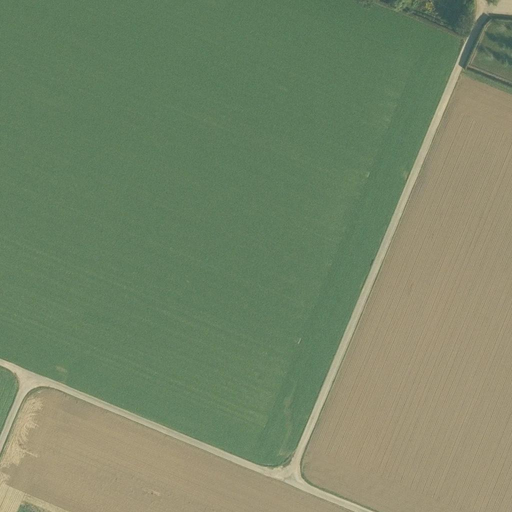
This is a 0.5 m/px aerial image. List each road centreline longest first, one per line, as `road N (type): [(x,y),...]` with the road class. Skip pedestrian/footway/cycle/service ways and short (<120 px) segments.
road 1 (residential): [(482,0),(287,480)]
road 2 (track): [(364,511),(0,362)]
